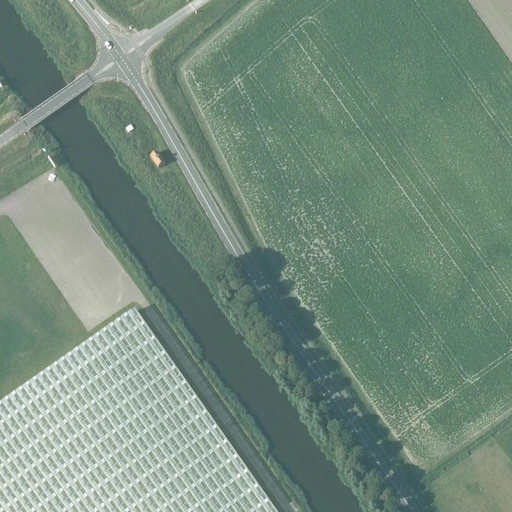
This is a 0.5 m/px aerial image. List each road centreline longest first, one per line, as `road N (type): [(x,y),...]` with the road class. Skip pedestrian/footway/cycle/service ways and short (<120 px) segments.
road 1 (primary): [(411,511),(246,270),(120,56)]
road 2 (unknown): [(294,511),(59,175),(0,209)]
road 3 (tertiary): [(0,141),(120,56)]
